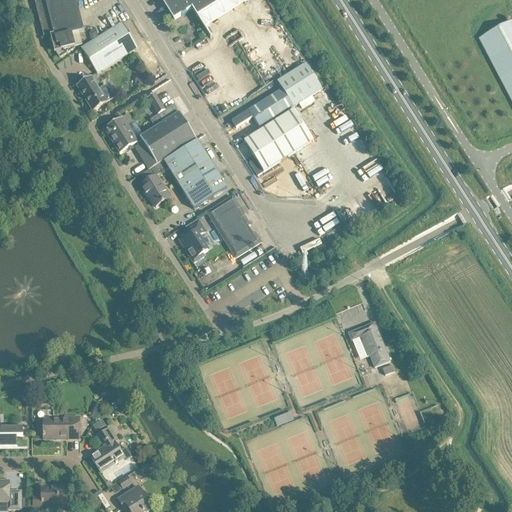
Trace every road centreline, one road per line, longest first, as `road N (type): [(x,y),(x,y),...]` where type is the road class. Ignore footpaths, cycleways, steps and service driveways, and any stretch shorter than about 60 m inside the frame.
road 1 (residential): [(222,333),(34,40),(24,0)]
road 2 (secondary): [(511,266),(341,0)]
road 3 (unclassified): [(310,242),(283,237),(132,0)]
road 4 (residential): [(0,388),(222,333)]
road 5 (unclassified): [(372,0),(478,165)]
road 6 (residential): [(222,333),(370,268)]
road 7 (unknown): [(277,228),(305,225),(342,196),(343,172),(320,133)]
road 8 (track): [(442,380),(370,268)]
road 9 (residential): [(108,511),(72,467),(0,466)]
